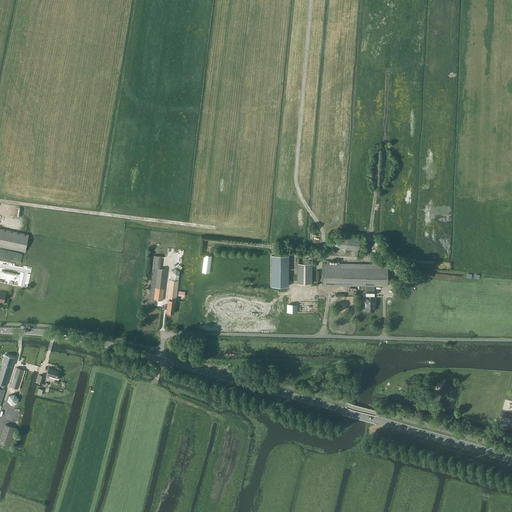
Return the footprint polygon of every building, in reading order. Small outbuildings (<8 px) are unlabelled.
[(0,246),(25,252),(29,234),(0,228),(0,246)] [(334,247),(355,249),(356,239),(334,237),(334,247)] [(151,287),(149,302),(154,302),(154,299),(162,300),(166,269),(160,268),(161,256),(153,255),(152,268),(153,268),(151,287)] [(210,273),(212,256),(205,255),(203,272),(210,273)] [(272,286),(288,286),(288,256),(272,255),(272,286)] [(0,260),(0,280),(32,288),(36,268),(0,260)] [(297,263),(297,283),(311,283),(311,263),(297,263)] [(387,286),(387,264),(324,263),(324,285),(366,285),(366,292),(368,292),(368,298),(366,298),(365,310),(375,310),(375,298),(373,298),(373,296),(374,296),(374,285),(387,286)] [(170,280),(178,281),(179,275),(180,271),(182,267),(179,264),(176,268),(171,270),(170,280)] [(176,300),(178,281),(169,280),(167,299),(169,299),(169,304),(168,304),(167,312),(173,313),(174,305),(173,305),(174,300),(176,300)] [(3,360),(0,358),(0,363),(1,364),(1,365),(2,365),(0,370),(0,404),(5,389),(4,389),(5,385),(6,385),(14,357),(5,354),(3,360)] [(11,386),(12,386),(10,390),(17,392),(24,369),(16,367),(11,386)] [(48,368),(46,378),(48,378),(49,376),(59,379),(60,375),(57,374),(58,371),(48,368)] [(9,396),(8,401),(11,405),(17,404),(18,399),(15,394),(9,396)] [(5,425),(0,440),(0,443),(11,447),(17,428),(5,425)]
